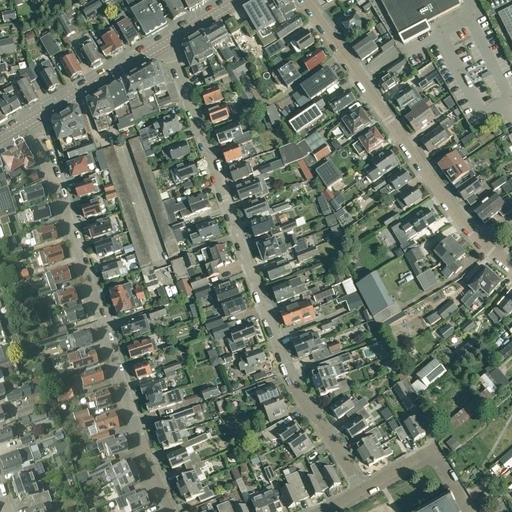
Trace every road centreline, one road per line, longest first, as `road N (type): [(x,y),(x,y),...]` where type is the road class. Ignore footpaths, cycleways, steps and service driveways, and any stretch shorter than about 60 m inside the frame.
road 1 (residential): [(361,491),(293,387),(168,42)]
road 2 (residential): [(170,511),(35,119)]
road 3 (residential): [(480,241),(304,0)]
road 4 (tertiary): [(35,119),(168,42)]
road 5 (residential): [(361,491),(432,451),(466,511)]
